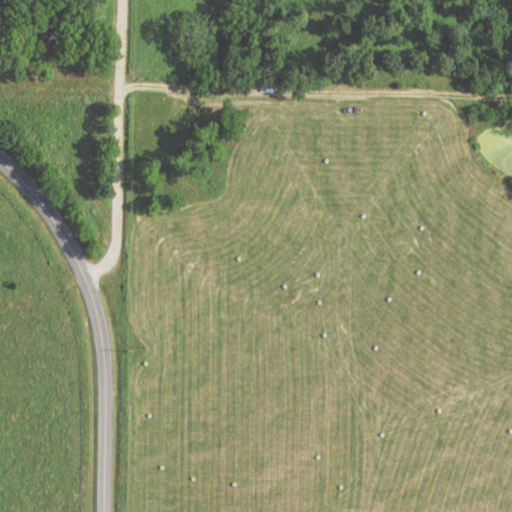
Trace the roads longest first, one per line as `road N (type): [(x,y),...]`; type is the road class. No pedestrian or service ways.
road 1 (residential): [(511,92),(121,88)]
road 2 (tertiary): [(102,511),(105,371),(96,304),(49,208),(0,154)]
